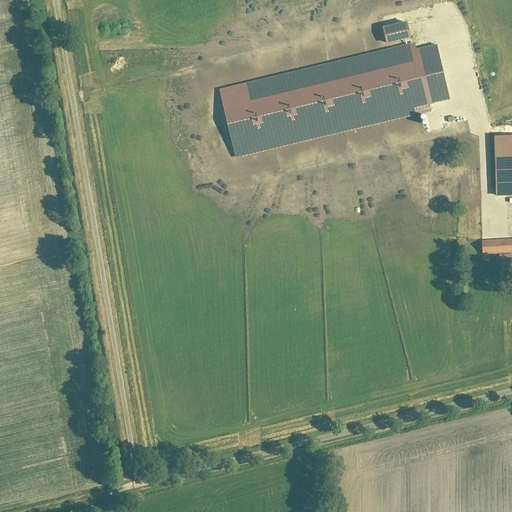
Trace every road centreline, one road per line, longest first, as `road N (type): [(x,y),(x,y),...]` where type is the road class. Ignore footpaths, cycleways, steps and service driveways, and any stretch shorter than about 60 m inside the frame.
road 1 (residential): [(136,486),(54,0)]
road 2 (residential): [(511,393),(136,486)]
